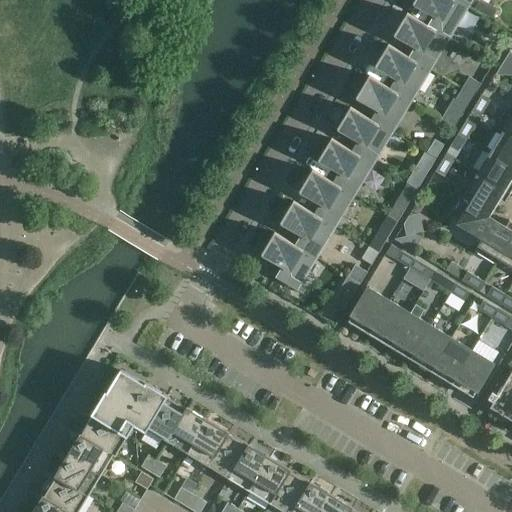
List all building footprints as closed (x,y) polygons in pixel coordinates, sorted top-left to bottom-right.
[(448,38),(467,6),(456,0),(415,0),(414,2),(434,15),(428,25),(448,38)] [(429,69),(448,38),(428,25),(407,13),(395,34),(415,46),(409,56),(409,57),(429,69)] [(410,100),(429,69),(409,57),(409,56),(388,44),(376,65),(396,77),(390,88),(410,100)] [(391,132),(410,100),(390,88),(369,75),(357,96),(377,109),(371,119),(391,132)] [(462,89),(474,96),(481,85),(469,78),(462,89)] [(474,96),(462,89),(455,100),(467,107),(474,96)] [(491,100),(482,94),(471,112),(480,118),(491,100)] [(496,127),(502,131),(511,137),(511,107),(509,106),(496,127)] [(373,163),(391,132),(371,119),(351,107),(338,128),(358,140),(352,150),(352,151),(373,163)] [(459,133),(468,138),(476,124),(467,119),(459,133)] [(490,152),(511,165),(511,137),(502,131),(490,152)] [(468,138),(459,133),(450,147),(459,152),(468,138)] [(354,194),(373,163),(352,151),(352,150),(332,138),(319,159),(339,171),(333,182),(354,194)] [(478,172),(511,193),(511,191),(511,165),(490,152),(478,172)] [(444,177),(455,159),(446,153),(435,171),(444,177)] [(335,226),(354,194),(333,182),(313,169),(300,190),(320,203),(314,213),(335,226)] [(511,193),(478,172),(465,194),(472,198),(457,224),(487,216),(498,198),(505,203),(511,193)] [(417,189),(423,180),(412,173),(407,183),(417,189)] [(417,190),(407,184),(388,215),(398,221),(417,190)] [(316,257),(335,226),(314,213),(294,201),(281,222),(301,234),(295,244),(295,245),(316,257)] [(487,216),(457,224),(482,239),(475,252),(496,265),(499,259),(511,238),(511,221),(510,220),(505,227),(487,216)] [(296,289),(316,257),(295,245),(295,244),(275,232),(262,253),(283,265),(276,277),(296,289)] [(511,267),(511,238),(499,259),(511,267)] [(410,268),(415,259),(391,244),(386,253),(396,259),(410,268)] [(368,247),(361,259),(372,265),(379,253),(368,247)] [(415,259),(410,268),(431,280),(436,271),(415,259)] [(463,269),(451,262),(446,271),(457,278),(463,269)] [(367,273),(355,265),(348,277),(360,284),(367,273)] [(436,271),(431,280),(451,292),(456,283),(436,271)] [(486,282),(467,271),(462,280),(480,291),(486,282)] [(456,283),(451,292),(465,301),(470,292),(456,283)] [(501,303),(506,294),(492,286),(487,295),(501,303)] [(370,334),(390,300),(369,287),(348,321),(370,334)] [(511,297),(506,294),(501,303),(511,310),(511,297)] [(390,300),(370,334),(390,346),(411,313),(390,300)] [(492,317),(498,308),(484,300),(478,309),(492,317)] [(416,305),(411,313),(390,346),(411,359),(431,325),(419,318),(424,310),(416,305)] [(511,316),(498,308),(492,317),(511,329),(511,316)] [(431,325),(411,359),(431,371),(452,337),(431,325)] [(452,337),(431,371),(452,384),(472,350),(452,337)] [(472,350),(452,384),(473,396),(494,363),(472,350)] [(121,369),(119,372),(82,435),(114,454),(114,455),(116,456),(135,424),(147,431),(148,429),(147,429),(167,396),(121,369)] [(509,419),(511,414),(511,370),(490,407),(509,419)] [(148,429),(168,441),(187,408),(167,396),(147,429),(148,429)] [(168,441),(188,454),(208,421),(187,408),(168,441)] [(188,454),(209,466),(229,433),(208,421),(188,454)] [(209,466),(229,478),(249,446),(229,433),(209,466)] [(102,475),(114,455),(114,454),(82,435),(69,455),(102,475)] [(229,478),(250,491),(270,458),(249,446),(229,478)] [(149,471),(157,459),(149,454),(142,467),(149,471)] [(472,454),(465,470),(476,475),(484,459),(472,454)] [(89,495),(102,475),(69,455),(57,476),(89,495)] [(250,491),(270,503),(290,471),(270,458),(250,491)] [(157,459),(149,471),(160,477),(167,465),(157,459)] [(135,482),(148,489),(154,478),(142,471),(135,482)] [(270,503),(284,511),(293,511),(311,483),(290,471),(270,503)] [(70,511),(79,511),(89,495),(57,476),(44,496),(70,511)] [(293,511),(321,511),(331,495),(311,483),(293,511)] [(181,488),(179,490),(174,499),(185,505),(191,494),(181,488)] [(200,511),(206,503),(191,494),(185,505),(196,511),(200,511)] [(321,511),(349,511),(352,508),(331,495),(321,511)] [(70,511),(44,496),(34,511),(70,511)] [(116,511),(133,511),(135,509),(123,502),(116,511)] [(236,511),(239,509),(228,502),(221,511),(236,511)]
